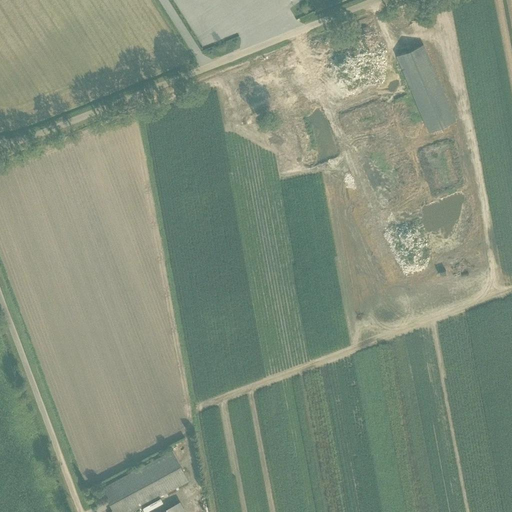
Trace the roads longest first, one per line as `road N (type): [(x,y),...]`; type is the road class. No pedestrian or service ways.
road 1 (unclassified): [(2,148),(383,0)]
road 2 (unclassified): [(81,511),(0,296)]
